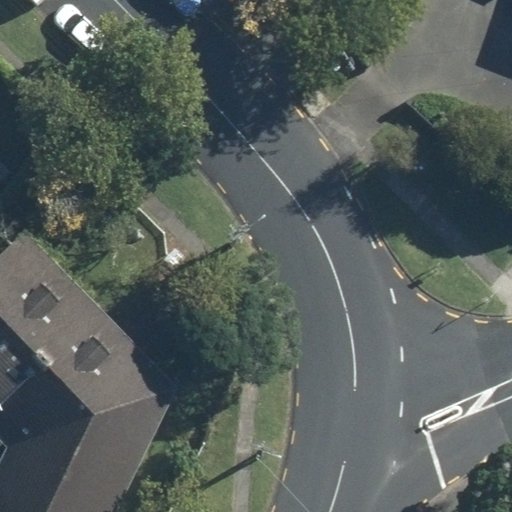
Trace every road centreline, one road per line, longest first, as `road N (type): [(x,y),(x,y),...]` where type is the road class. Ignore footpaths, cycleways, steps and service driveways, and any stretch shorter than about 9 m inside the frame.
road 1 (residential): [(358,435),(342,290),(71,0)]
road 2 (residential): [(358,435),(421,425),(511,385)]
